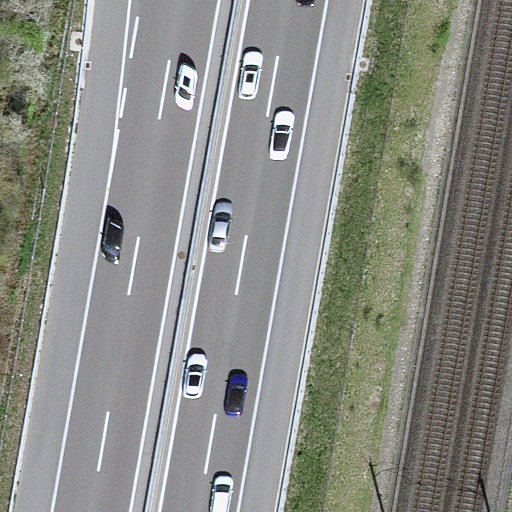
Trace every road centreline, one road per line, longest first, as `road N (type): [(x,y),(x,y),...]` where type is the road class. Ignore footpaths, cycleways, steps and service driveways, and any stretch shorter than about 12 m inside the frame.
road 1 (motorway): [(198,511),(287,0)]
road 2 (motorway): [(180,0),(91,511)]
